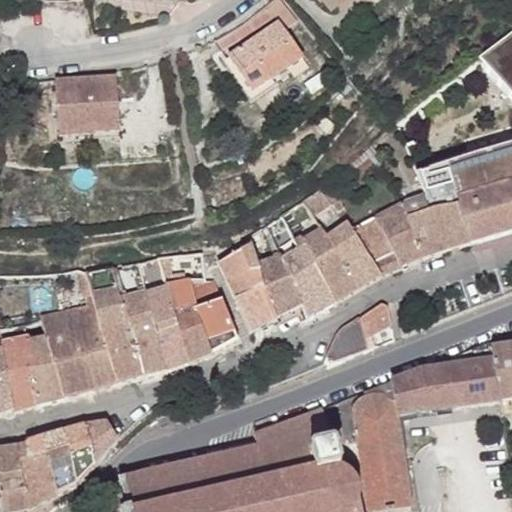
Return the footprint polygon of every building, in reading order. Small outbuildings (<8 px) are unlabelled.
[(297,21),(280,0),(271,0),(265,5),(239,26),(215,40),(216,41),(222,50),(246,35),(274,15),(285,31),(297,21)] [(321,0),(334,13),(348,0),(321,0)] [(302,59),(278,24),(228,58),(252,92),(269,80),(270,81),(302,59)] [(242,48),(239,43),(229,50),(233,55),(242,48)] [(56,101),(59,137),(95,135),(94,134),(119,132),(117,96),(99,98),(90,98),(89,93),(89,76),(59,79),(60,100),(56,101)] [(353,89),(347,83),(341,90),(332,97),(337,104),(353,89)] [(0,112),(11,113),(10,86),(0,87),(0,112)] [(334,128),(324,117),(316,126),(326,136),(334,128)] [(511,179),(451,195),(456,209),(469,247),(511,234),(511,179)] [(333,186),(321,194),(325,200),(337,193),(333,186)] [(451,195),(442,197),(446,211),(456,209),(451,195)] [(442,197),(422,201),(427,215),(430,214),(446,211),(442,197)] [(325,200),(308,213),(355,292),(379,278),(348,233),(344,228),(341,223),(340,224),(325,200)] [(422,201),(402,209),(406,222),(427,215),(422,201)] [(301,202),(277,217),(293,243),(300,241),(331,306),(355,292),(308,213),(301,202)] [(402,209),(373,221),(399,271),(420,262),(406,222),(402,209)] [(446,211),(430,214),(443,254),(469,247),(456,209),(446,211)] [(427,215),(406,222),(420,262),(443,254),(430,214),(427,215)] [(277,217),(263,228),(298,308),(305,320),(331,306),(300,241),(293,243),(277,217)] [(373,221),(348,233),(379,278),(399,271),(373,221)] [(263,228),(242,241),(248,247),(275,320),(291,311),(298,308),(263,228)] [(227,260),(216,267),(247,335),(275,321),(275,320),(248,247),(242,241),(230,247),(231,250),(225,255),(227,260)] [(205,264),(154,269),(163,296),(191,294),(209,292),(205,264)] [(109,277),(85,281),(90,303),(94,314),(116,385),(141,379),(118,308),(109,277)] [(85,281),(75,279),(81,305),(90,303),(85,281)] [(209,292),(191,294),(197,314),(223,312),(215,292),(209,292)] [(191,294),(163,296),(165,301),(172,326),(185,366),(211,358),(197,314),(191,294)] [(144,301),(118,308),(141,379),(162,374),(152,332),(145,303),(145,302),(144,301)] [(165,301),(145,303),(152,332),(172,326),(165,301)] [(81,305),(58,309),(61,319),(94,314),(90,303),(81,305)] [(378,306),(357,319),(364,353),(393,341),(386,308),(382,304),(378,306)] [(298,308),(291,311),(298,325),(305,320),(298,308)] [(223,312),(197,314),(211,358),(236,343),(223,312)] [(94,314),(61,319),(86,396),(117,387),(116,385),(94,314)] [(61,319),(40,324),(44,338),(64,402),(86,396),(61,319)] [(357,319),(336,333),(321,370),(364,353),(357,319)] [(172,326),(152,332),(162,374),(185,366),(172,326)] [(44,338),(26,340),(26,342),(35,410),(64,402),(44,338)] [(26,342),(2,346),(2,351),(12,416),(35,410),(26,342)] [(489,344),(421,370),(491,362),(490,349),(489,344)] [(511,345),(490,349),(491,362),(498,404),(511,402),(511,345)] [(2,351),(0,351),(0,419),(12,416),(2,351)] [(421,370),(390,383),(393,404),(396,418),(403,418),(498,404),(491,362),(421,370)] [(390,383),(339,403),(343,433),(354,432),(351,410),(361,400),(371,398),(376,399),(384,401),(393,404),(390,383)] [(361,400),(351,410),(354,432),(364,511),(405,511),(409,511),(402,458),(396,418),(393,404),(384,401),(376,399),(371,398),(361,400)] [(511,402),(498,404),(500,418),(511,416),(511,402)] [(320,411),(253,436),(257,448),(305,437),(313,471),(326,470),(333,469),(339,471),(332,443),(320,411)] [(403,418),(396,418),(402,458),(409,457),(403,418)] [(104,423),(84,428),(96,467),(117,445),(104,423)] [(84,428),(60,435),(66,452),(77,488),(96,467),(84,428)] [(60,435),(26,444),(31,461),(43,458),(66,452),(60,435)] [(125,479),(119,481),(120,486),(122,486),(128,511),(353,511),(354,511),(356,498),(355,492),(353,485),(348,477),(343,473),(339,471),(333,469),(326,470),(313,471),(305,437),(257,448),(125,480),(125,479)] [(26,444),(17,451),(28,511),(30,511),(41,504),(55,498),(43,458),(31,461),(26,444)] [(28,511),(17,451),(0,452),(0,511),(28,511)] [(66,452),(43,458),(55,498),(77,488),(66,452)] [(511,511),(511,491),(507,464),(492,467),(498,511),(511,511)]
